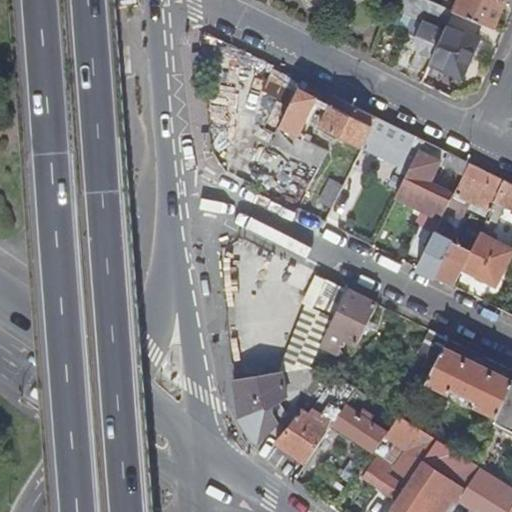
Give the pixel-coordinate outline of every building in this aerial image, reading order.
[(433,0),(397,0),(395,7),(425,19),(416,40),(418,51),(433,57),(454,9),(433,0)] [(482,20),(496,26),(506,0),(458,0),(455,9),(482,20)] [(433,57),(431,61),(461,74),(478,37),(475,36),(482,20),(455,9),(454,9),(433,57)] [(321,89),(303,80),(280,127),(297,135),(304,138),(307,132),(302,129),(321,89)] [(378,117),(336,96),(321,125),(363,146),(378,117)] [(378,117),(363,146),(403,166),(399,173),(408,177),(422,149),(426,141),(378,117)] [(297,135),(280,127),(274,139),(290,147),(297,135)] [(422,149),(408,177),(398,197),(443,220),(444,217),(447,212),(450,207),(456,194),(437,185),(440,179),(434,176),(442,160),(422,149)] [(471,163),(451,153),(445,164),(466,174),(471,163)] [(466,174),(456,194),(492,211),(507,181),(490,173),(485,183),(466,174)] [(332,175),(321,198),(337,205),(348,182),(332,175)] [(511,183),(507,181),(492,211),(487,222),(496,227),(507,206),(511,208),(511,183)] [(454,209),(450,207),(447,212),(452,214),(459,218),(462,220),(467,211),(456,205),(454,209)] [(456,224),(459,218),(452,214),(449,219),(449,221),(456,224)] [(423,259),(437,233),(422,225),(409,252),(423,259)] [(419,268),(437,277),(455,242),(437,233),(423,259),(419,268)] [(511,256),(511,249),(481,234),(472,251),(463,269),(498,285),(511,256)] [(463,269),(472,251),(455,242),(437,277),(455,286),(463,269)] [(271,246),(230,248),(233,353),(275,352),(271,246)] [(349,290),(317,275),(310,291),(319,295),(318,299),(311,296),(308,306),(335,319),(349,290)] [(378,305),(349,290),(335,319),(329,331),(358,345),(378,305)] [(335,319),(308,306),(281,372),(283,372),(311,367),(329,331),(335,319)] [(444,349),(449,340),(431,331),(415,362),(419,364),(408,386),(421,395),(427,382),(444,349)] [(498,417),(511,388),(511,382),(444,349),(427,382),(451,393),(453,389),(477,401),(475,406),(498,417)] [(281,372),(235,380),(241,419),(253,440),(258,443),(279,422),(271,407),(287,396),(283,372),(281,372)] [(357,389),(334,378),(309,414),(302,411),(288,432),(276,442),(307,463),(334,424),(346,405),(357,389)] [(511,388),(498,417),(495,423),(511,430),(511,388)] [(334,424),(375,452),(378,448),(380,444),(386,435),(388,433),(346,405),(334,424)] [(408,421),(411,414),(406,412),(403,418),(408,421)] [(417,417),(411,414),(408,421),(414,425),(417,417)] [(414,425),(408,421),(403,418),(399,416),(388,433),(386,435),(406,446),(411,439),(414,441),(413,442),(418,446),(411,456),(407,453),(396,471),(410,480),(437,440),(420,429),(414,425)] [(437,440),(455,451),(461,441),(426,419),(420,429),(437,440)] [(476,510),(474,511),(508,511),(511,506),(511,486),(475,463),(455,451),(437,440),(410,480),(391,508),(396,511),(437,511),(450,495),(476,510)] [(380,444),(378,448),(384,452),(387,448),(380,444)] [(392,498),(401,484),(385,473),(391,464),(377,455),(363,477),(392,498)]
